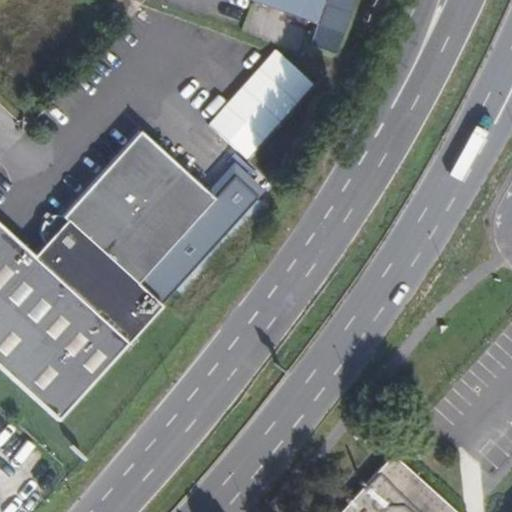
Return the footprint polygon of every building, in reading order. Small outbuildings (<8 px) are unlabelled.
[(233,0),(318,31),(329,0),(233,0)] [(276,52),(210,127),(246,161),(312,87),(276,52)] [(31,260),(0,232),(0,368),(54,418),(160,303),(136,280),(208,202),(137,137),(60,220),(50,217),(51,226),(41,226),(37,231),(39,252),(31,260)] [(240,169),(208,202),(136,280),(160,303),(265,192),(240,169)] [(454,511),(391,455),(339,511),(454,511)]
